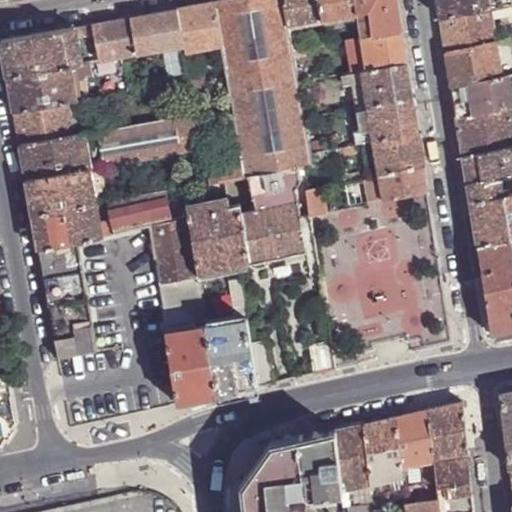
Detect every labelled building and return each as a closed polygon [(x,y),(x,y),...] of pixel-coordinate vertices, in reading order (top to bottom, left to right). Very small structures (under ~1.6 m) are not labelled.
[(229,0),(214,3),(222,47),(237,131),(240,148),(242,158),(245,176),(248,176),(314,164),(312,151),(311,144),(306,118),(299,82),(295,56),(294,51),(284,0),(229,0)] [(310,48),(306,23),(324,20),(320,0),(284,0),(294,51),(310,48)] [(320,0),(324,20),(359,14),(357,0),(320,0)] [(357,0),(359,14),(360,23),(363,38),(402,30),(397,0),(357,0)] [(490,8),(511,3),(511,0),(437,0),(439,8),(440,18),(490,8)] [(195,6),(180,9),(186,46),(188,59),(194,58),(193,52),(222,47),(214,3),(195,6)] [(445,46),(446,53),(496,43),(490,8),(440,18),(445,46)] [(131,17),(93,23),(99,60),(100,61),(114,58),(121,58),(155,51),(186,46),(180,9),(131,17)] [(71,65),(81,63),(99,60),(93,23),(1,39),(5,60),(8,75),(71,65)] [(363,38),(360,23),(353,24),(356,39),(362,38),(363,38)] [(350,55),(364,53),(367,71),(407,64),(405,48),(402,30),(363,38),(362,38),(356,39),(347,41),(350,55)] [(329,44),(326,31),(318,32),(320,46),(329,44)] [(511,49),(510,40),(496,43),(446,53),(449,74),(451,87),(505,76),(511,74),(511,49)] [(302,56),(295,56),(299,82),(313,80),(311,70),(305,70),(302,56)] [(192,73),(188,59),(180,61),(184,82),(193,81),(192,73)] [(356,85),(365,83),(369,106),(413,97),(411,84),(407,64),(367,71),(363,72),(344,75),(346,86),(356,85)] [(71,65),(8,75),(12,99),(14,110),(68,101),(77,99),(71,65)] [(205,70),(192,73),(193,81),(194,91),(208,88),(205,70)] [(510,109),(507,92),(511,91),(511,74),(505,76),(451,87),(455,111),(457,120),(510,109)] [(194,91),(193,81),(184,82),(180,83),(187,117),(198,115),(194,91)] [(127,92),(136,90),(134,83),(126,84),(127,92)] [(360,108),(369,106),(365,83),(356,85),(360,108)] [(364,131),(372,129),(375,140),(418,132),(416,116),(413,97),(369,106),(360,108),(364,131)] [(74,135),(68,101),(14,110),(18,134),(20,144),(74,135)] [(460,143),(463,158),(511,147),(511,122),(511,116),(510,109),(457,120),(460,143)] [(187,117),(84,134),(91,168),(101,167),(173,155),(205,149),(198,115),(187,117)] [(240,148),(237,131),(227,133),(230,150),(240,148)] [(421,149),(418,132),(375,140),(380,175),(424,166),(421,149)] [(91,168),(84,134),(74,135),(20,144),(23,163),(26,178),(91,168)] [(319,142),(311,144),(312,151),(321,150),(319,142)] [(363,149),(362,142),(357,143),(339,147),(341,155),(358,152),(357,150),(363,149)] [(507,190),(502,191),(499,180),(511,176),(511,147),(463,158),(474,228),(477,246),(511,239),(511,194),(508,195),(507,190)] [(207,164),(205,149),(173,155),(173,161),(193,158),(197,178),(177,182),(179,188),(184,187),(201,184),(209,183),(211,182),(207,164)] [(242,158),(207,164),(211,182),(224,180),(245,176),(242,158)] [(316,164),(314,164),(248,176),(254,212),(239,214),(247,263),(250,263),(250,265),(254,267),(267,264),(268,261),(268,259),(283,256),(284,258),(288,260),(301,257),(303,253),(303,251),(305,251),(302,229),(295,189),(301,182),(299,174),(317,171),(316,164)] [(426,178),(424,166),(380,175),(366,178),(370,203),(428,192),(426,178)] [(108,200),(101,167),(91,168),(97,202),(108,200)] [(97,202),(91,168),(26,178),(29,195),(32,214),(97,202)] [(211,194),(209,183),(201,184),(204,196),(211,194)] [(310,215),(325,212),(321,186),(305,189),(308,213),(309,215),(310,215)] [(102,235),(150,224),(172,219),(188,216),(187,204),(184,187),(179,188),(166,190),(108,200),(97,202),(102,235)] [(198,273),(247,263),(239,214),(238,205),(228,206),(226,197),(187,204),(188,216),(198,273)] [(102,235),(97,202),(32,214),(36,236),(38,249),(78,240),(102,235)] [(160,281),(198,273),(188,216),(172,219),(150,224),(158,274),(160,281)] [(511,331),(511,242),(511,239),(477,246),(481,270),(491,336),(507,333),(511,331)] [(88,298),(78,240),(38,249),(41,263),(46,292),(48,305),(88,298)] [(168,330),(207,324),(198,273),(160,281),(168,330)] [(207,324),(219,394),(258,386),(250,343),(239,277),(230,281),(235,320),(207,324)] [(58,357),(97,349),(88,298),(48,305),(55,337),(58,357)] [(199,398),(219,394),(207,324),(168,330),(179,403),(199,398)] [(266,384),(274,382),(267,340),(250,343),(258,386),(266,384)] [(335,369),(330,340),(308,345),(313,374),(335,369)] [(10,369),(0,371),(0,442),(3,442),(18,417),(10,369)] [(511,392),(501,395),(511,492),(511,392)] [(428,410),(433,463),(436,488),(448,487),(450,498),(472,496),(462,403),(440,408),(428,410)] [(409,414),(395,418),(401,468),(418,465),(433,463),(428,410),(409,414)] [(364,424),(371,483),(371,495),(403,488),(401,468),(395,418),(377,422),(364,424)] [(373,511),(372,508),(371,495),(371,483),(364,424),(346,428),(336,431),(344,511),(343,511),(373,511)] [(344,511),(336,431),(313,435),(299,439),(304,491),(310,495),(327,493),(328,511),(344,511)] [(297,495),(297,492),(303,492),(304,491),(299,439),(274,444),(244,485),(247,499),(247,509),(292,503),(292,502),(290,496),(297,495)] [(436,488),(433,463),(418,465),(421,501),(438,500),(436,488)] [(439,511),(438,500),(421,501),(405,503),(406,511),(439,511)] [(247,511),(307,511),(307,506),(300,501),(292,502),(292,503),(247,509),(247,511)]
